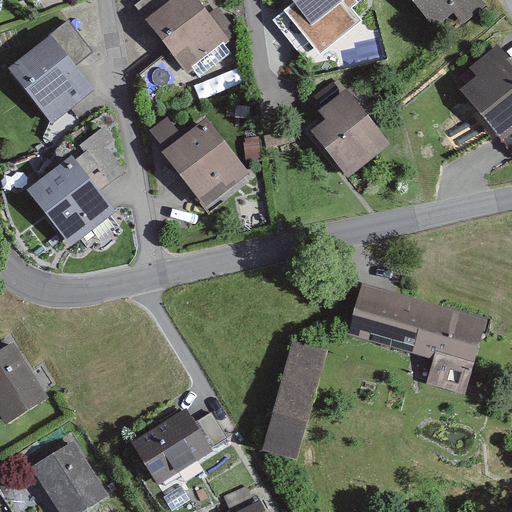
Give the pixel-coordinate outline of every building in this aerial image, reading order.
[(211,15),(198,0),(175,0),(147,23),(188,74),(239,34),(219,8),(211,15)] [(289,0),(292,3),(279,13),(319,63),(369,23),(359,10),(370,0),(289,0)] [(487,6),(481,0),(411,0),(444,38),(487,6)] [(93,53),(68,22),(8,69),(52,125),(95,90),(76,66),(93,53)] [(511,64),(499,48),(472,69),(479,78),(461,92),(502,143),(511,134),(511,64)] [(393,147),(338,77),(313,97),(322,109),(318,114),(326,124),(314,133),(351,180),(393,147)] [(184,137),(167,117),(150,132),(166,152),(184,137)] [(253,173),(203,119),(184,137),(166,152),(157,162),(207,216),(253,173)] [(115,142),(105,129),(80,146),(86,154),(76,161),(72,157),(27,191),(71,250),(115,213),(94,184),(120,165),(109,147),(115,142)] [(259,137),(244,139),(247,161),(261,159),(259,137)] [(484,314),(357,279),(341,339),(423,361),(415,391),(459,403),(484,314)] [(329,353),(293,343),(261,451),(297,461),(329,353)] [(49,409),(13,346),(0,353),(0,436),(49,409)] [(208,459),(181,411),(114,448),(141,496),(208,459)] [(73,444),(24,471),(45,511),(84,511),(104,501),(73,444)] [(251,500),(246,489),(226,497),(232,511),(265,511),(259,497),(251,500)]
